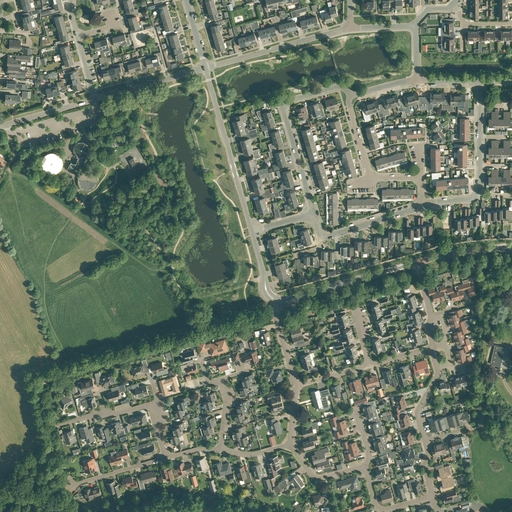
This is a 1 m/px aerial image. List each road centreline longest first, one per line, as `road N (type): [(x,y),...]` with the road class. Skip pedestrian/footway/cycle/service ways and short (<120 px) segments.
road 1 (residential): [(313,213),(284,104),(341,86),(351,95)]
road 2 (tertiary): [(252,231),(206,68)]
road 3 (residential): [(206,68),(350,27)]
road 4 (tertiary): [(279,300),(416,262)]
road 5 (residential): [(313,213),(323,236),(424,204)]
